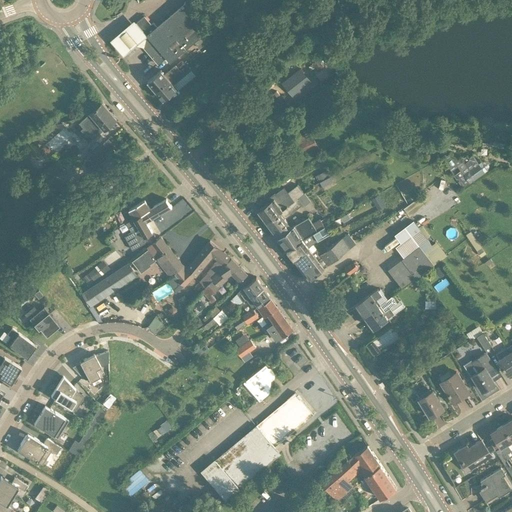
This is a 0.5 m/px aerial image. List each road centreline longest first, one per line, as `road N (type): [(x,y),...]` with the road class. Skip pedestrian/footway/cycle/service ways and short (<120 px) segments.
road 1 (tertiary): [(63,21),(228,225),(400,462)]
road 2 (tertiary): [(410,455),(316,319),(105,62),(78,15)]
road 3 (residential): [(0,437),(44,368),(72,341),(132,331),(171,351)]
road 4 (unknown): [(327,361),(210,444),(194,466)]
road 5 (residential): [(511,385),(410,455)]
